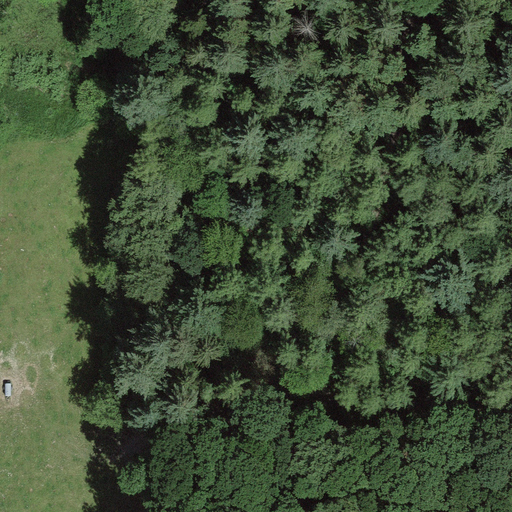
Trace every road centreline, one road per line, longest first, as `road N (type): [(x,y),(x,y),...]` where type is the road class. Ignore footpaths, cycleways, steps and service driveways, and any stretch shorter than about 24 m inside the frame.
road 1 (track): [(119,511),(140,387),(245,383),(326,363),(420,0)]
road 2 (track): [(326,363),(394,383),(511,381)]
